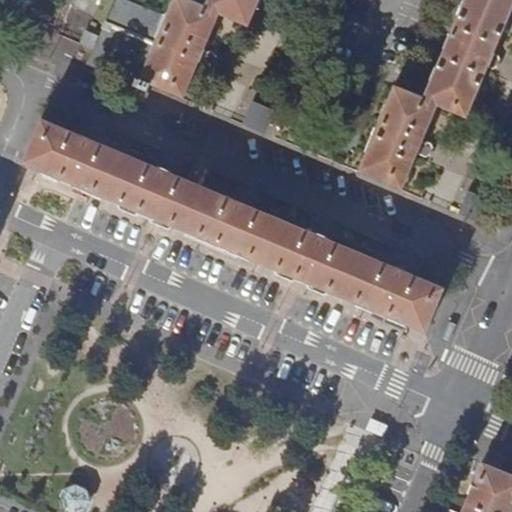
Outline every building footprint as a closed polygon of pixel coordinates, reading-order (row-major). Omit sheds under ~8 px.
[(132,98),(145,103),(148,93),(147,92),(150,85),(183,98),(198,63),(199,64),(203,65),(206,65),(210,63),(212,58),(211,54),(209,51),(203,49),(218,15),(247,27),(258,0),(206,0),(204,6),(188,0),(172,0),(155,42),(135,90),(132,98)] [(373,137),(358,172),(401,189),(416,155),(423,157),(429,156),(432,150),(430,146),(428,143),(422,141),(437,106),(466,118),(487,69),(491,71),(495,70),(499,68),(501,64),(500,60),(498,56),(496,55),(493,53),(510,13),(511,7),(511,0),(463,0),(450,32),(448,33),(443,47),(443,49),(423,97),(393,86),(373,137)] [(33,8),(28,6),(19,29),(23,31),(33,8)] [(51,15),(33,8),(23,31),(42,38),(51,15)] [(84,68),(135,90),(155,42),(104,20),(84,68)] [(274,114),(256,107),(249,126),(266,133),(274,114)] [(78,135),(41,119),(22,163),(425,332),(443,288),(406,273),(409,269),(409,263),(399,259),(395,262),(393,267),(328,240),(331,235),(331,230),(320,226),(316,229),(314,234),(250,207),(252,202),(252,197),(242,193),(238,197),(236,201),(172,174),(174,169),(173,164),(165,161),(160,164),(158,168),(94,141),(95,137),(95,131),(87,128),(81,131),(78,135)] [(466,195),(483,202),(485,197),(463,188),(453,211),(458,213),(466,195)] [(466,195),(458,213),(475,221),(483,202),(466,195)] [(346,511),(372,451),(340,438),(308,511),(346,511)] [(511,511),(511,476),(481,462),(475,477),(474,476),(467,493),(468,493),(460,511),(457,511),(454,511),(448,511),(511,511)] [(74,484),(69,485),(64,488),(61,491),(59,496),(59,502),(60,507),(63,511),(64,511),(84,511),(87,510),(89,506),(91,500),(90,495),(88,490),(84,487),(79,484),(74,484)]
